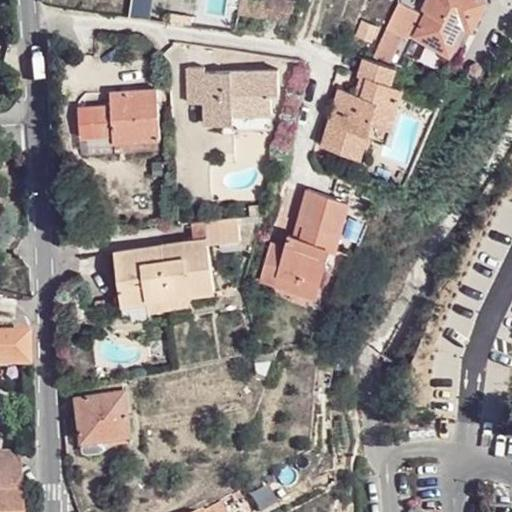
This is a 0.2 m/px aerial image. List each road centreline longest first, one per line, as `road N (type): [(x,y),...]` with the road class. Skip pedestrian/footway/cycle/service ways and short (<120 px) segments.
road 1 (residential): [(29,21),(327,50),(297,179)]
road 2 (residential): [(39,121),(48,511)]
